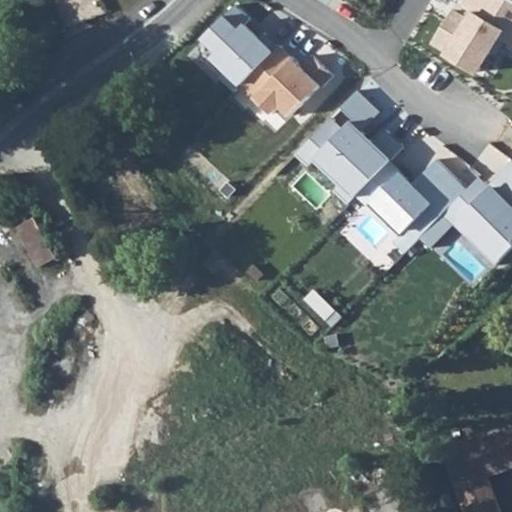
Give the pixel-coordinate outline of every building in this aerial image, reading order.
[(511,46),(511,4),(505,0),(466,0),(461,10),(453,6),(431,45),(448,54),(445,57),(478,79),(500,42),(511,46)] [(215,62),(244,89),(276,54),(248,25),(242,32),(228,19),(205,44),(220,57),(215,62)] [(276,54),(244,89),(276,120),(284,112),(291,120),(324,90),(315,78),(324,68),(314,57),(303,68),(282,48),(276,54)] [(511,161),(508,158),(469,190),(445,212),(502,269),(511,257),(511,161)] [(391,161),(361,197),(409,245),(445,212),(469,190),(437,160),(414,184),(391,161)] [(20,226),(42,266),(63,254),(40,215),(20,226)] [(511,423),(443,448),(466,511),(500,511),(487,474),(511,464),(511,423)]
